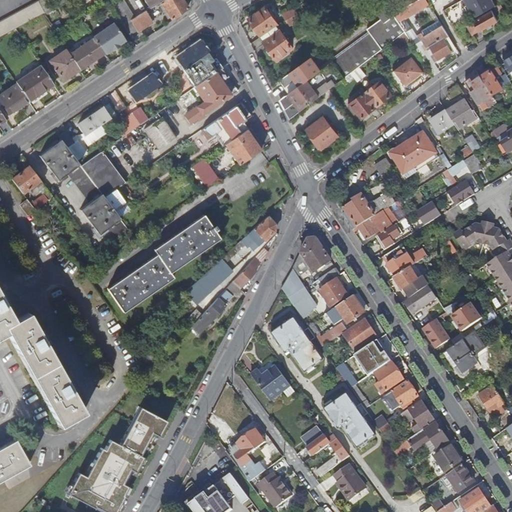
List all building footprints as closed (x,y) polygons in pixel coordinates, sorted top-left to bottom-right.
[(0,22),(0,37),(15,29),(41,15),(52,9),(46,0),(41,0),(38,2),(37,2),(0,22)] [(130,20),(134,18),(123,0),(111,0),(109,2),(123,25),(130,20)] [(160,2),(163,0),(144,0),(150,8),(160,2)] [(187,9),(182,0),(163,0),(160,2),(171,19),(187,9)] [(425,0),(418,0),(394,14),(395,16),(398,22),(429,4),(425,0)] [(464,0),(467,5),(474,19),(496,7),(491,0),(464,0)] [(364,39),(395,16),(385,4),(378,9),(384,17),(361,34),(364,39)] [(249,19),(261,36),(276,26),(278,25),(265,7),(249,19)] [(283,15),(286,20),(296,14),(293,9),(283,15)] [(134,18),(130,20),(137,32),(138,33),(153,24),(145,11),(135,17),(134,18)] [(467,26),(472,36),(498,21),(493,11),(467,26)] [(300,20),(296,14),(286,20),(282,23),(283,25),(287,23),(289,26),(300,20)] [(395,16),(364,39),(321,71),(289,94),(285,97),(283,107),(290,120),(329,90),(351,74),(372,58),(393,42),(405,33),(398,22),(395,16)] [(427,33),(443,23),(440,19),(424,29),(427,33)] [(130,20),(123,25),(130,36),(137,32),(130,20)] [(50,26),(54,33),(61,28),(57,21),(50,26)] [(93,37),(94,39),(104,53),(105,55),(112,50),(113,51),(119,47),(118,46),(125,41),(113,24),(93,37)] [(293,49),(276,26),(261,36),(265,41),(264,42),(276,60),(293,49)] [(422,40),(413,45),(428,67),(451,53),(443,39),(448,36),(442,26),(421,38),(422,40)] [(405,33),(393,42),(397,47),(405,42),(406,44),(411,41),(405,33)] [(70,56),(80,70),(104,53),(94,39),(70,56)] [(63,81),(80,70),(70,56),(66,50),(50,61),(55,70),(54,71),(55,72),(57,71),(63,81)] [(194,87),(222,68),(219,63),(219,62),(216,57),(213,60),(208,52),(183,69),(194,87)] [(289,94),(321,71),(311,58),(279,81),(289,94)] [(412,58),(395,71),(406,86),(423,73),(412,58)] [(180,71),(173,62),(136,87),(143,96),(180,71)] [(28,101),(29,102),(53,85),(40,66),(15,83),(16,84),(28,101)] [(231,95),(222,81),(229,77),(222,68),(195,87),(205,102),(185,115),(190,123),(198,118),(199,120),(204,117),(203,114),(231,95)] [(502,92),(495,80),(501,76),(497,69),(480,79),(492,98),(502,92)] [(423,73),(406,86),(408,88),(425,75),(423,73)] [(492,98),(480,79),(478,75),(469,81),(475,92),(471,95),(478,107),(492,98)] [(381,82),(366,93),(377,108),(392,96),(381,82)] [(28,101),(16,84),(0,95),(0,101),(9,114),(28,101)] [(377,108),(366,93),(350,105),(362,120),(377,108)] [(473,114),(465,101),(446,113),(447,113),(455,126),(458,132),(479,118),(475,112),(473,114)] [(251,116),(241,102),(202,129),(210,137),(214,135),(222,146),(225,144),(245,130),(247,128),(243,122),(251,116)] [(110,119),(102,108),(77,125),(85,136),(110,119)] [(161,118),(157,113),(140,124),(144,129),(161,118)] [(455,126),(447,113),(430,124),(439,137),(455,126)] [(116,125),(115,127),(122,137),(140,125),(132,114),(116,125)] [(144,129),(158,150),(176,137),(162,117),(161,118),(144,129)] [(339,137),(324,118),(307,130),(315,141),(315,145),(319,150),(322,150),(339,137)] [(210,137),(202,129),(200,130),(207,140),(210,137)] [(260,150),(245,130),(225,144),(239,165),(260,150)] [(511,152),(511,130),(504,135),(508,140),(499,146),(498,144),(497,144),(505,156),(511,152)] [(74,143),(66,132),(59,137),(60,139),(67,148),(74,143)] [(439,159),(423,134),(408,144),(423,169),(439,159)] [(479,149),(472,136),(464,141),(472,153),(479,149)] [(80,166),(67,148),(60,139),(39,155),(58,180),(67,173),(89,203),(80,210),(99,234),(108,228),(116,238),(128,229),(119,217),(104,197),(80,166)] [(423,169),(408,144),(397,151),(395,151),(394,151),(393,152),(392,152),(391,153),(391,154),(390,156),(390,157),(390,158),(391,158),(391,159),(391,160),(392,160),(393,161),(394,161),(395,161),(406,180),(423,169)] [(125,183),(101,152),(80,166),(104,197),(115,189),(125,183)] [(474,156),(464,162),(467,168),(472,175),(482,168),(474,156)] [(218,180),(204,159),(193,166),(207,187),(218,180)] [(400,182),(386,159),(375,166),(389,189),(400,182)] [(40,180),(29,166),(11,179),(22,194),(35,184),(40,180)] [(466,181),(448,192),(457,206),(475,195),(466,181)] [(52,197),(43,184),(38,188),(43,195),(31,204),(35,210),(47,200),(47,201),(52,197)] [(130,209),(115,189),(104,197),(119,217),(130,209)] [(390,208),(383,197),(369,207),(363,197),(364,196),(363,193),(352,200),(353,202),(344,209),(346,212),(357,228),(359,228),(388,209),(389,208),(390,208)] [(35,210),(31,204),(27,200),(20,205),(27,215),(35,210)] [(417,212),(417,213),(425,226),(441,217),(432,203),(430,204),(417,212)] [(399,224),(389,208),(388,209),(359,228),(367,241),(382,231),(384,233),(399,224)] [(357,228),(346,212),(342,215),(353,231),(357,228)] [(107,288),(123,311),(173,277),(170,273),(219,238),(214,230),(216,229),(214,227),(212,228),(203,215),(183,229),(182,227),(172,233),(174,235),(154,249),(157,254),(137,268),(135,266),(126,272),(128,274),(107,288)] [(275,224),(267,216),(247,234),(241,240),(247,247),(249,245),(254,250),(275,231),(275,224)] [(409,231),(403,221),(399,224),(384,233),(376,238),(382,247),(398,237),(406,232),(409,231)] [(499,258),(488,265),(511,302),(511,259),(508,253),(511,250),(511,244),(510,241),(507,243),(499,230),(492,229),(482,227),(476,225),(464,233),(462,230),(454,235),(463,251),(476,243),(491,246),(499,258)] [(408,237),(406,232),(398,237),(401,242),(408,237)] [(313,273),(330,261),(315,239),(308,240),(300,254),(310,268),(313,273)] [(456,251),(451,243),(448,245),(453,253),(456,251)] [(411,260),(402,246),(383,258),(390,268),(392,272),(396,278),(410,268),(415,266),(428,257),(423,250),(414,256),(415,257),(411,260)] [(383,253),(379,247),(368,254),(372,260),(383,253)] [(236,253),(232,248),(209,269),(185,291),(197,303),(232,271),(224,261),(227,258),(229,260),(236,253)] [(297,276),(310,268),(300,254),(292,268),(297,276)] [(260,262),(255,257),(233,280),(241,287),(256,270),(254,268),(260,262)] [(422,276),(415,266),(410,268),(415,274),(417,273),(420,278),(422,276)] [(429,287),(422,276),(420,278),(417,273),(415,274),(410,268),(396,278),(395,279),(402,291),(404,289),(410,299),(429,287)] [(305,317),(318,308),(310,296),(292,269),(281,290),(299,316),(302,313),(305,317)] [(322,287),(339,276),(335,270),(318,281),(322,287)] [(348,296),(336,278),(319,290),(331,308),(348,296)] [(198,334),(224,305),(232,296),(234,298),(241,290),(231,282),(222,292),(207,308),(190,326),(198,334)] [(436,299),(429,288),(405,303),(413,315),(436,299)] [(0,335),(6,332),(58,426),(83,412),(71,391),(75,389),(69,379),(65,381),(45,344),(49,342),(43,332),(40,334),(27,313),(14,321),(5,305),(8,304),(3,293),(0,294),(0,335)] [(348,324),(365,312),(354,296),(327,314),(334,324),(344,318),(348,324)] [(304,371),(322,359),(309,341),(314,337),(313,335),(308,328),(302,332),(294,319),(272,333),(285,352),(289,349),(304,371)] [(369,343),(377,338),(364,319),(347,331),(343,333),(357,354),(359,352),(365,349),(370,344),(369,343)] [(461,326),(458,320),(453,323),(456,329),(461,326)] [(343,333),(347,331),(342,323),(322,338),(320,335),(319,336),(315,338),(322,348),(343,333)] [(313,335),(316,332),(312,325),(307,328),(308,328),(313,335)] [(454,348),(440,326),(428,334),(427,335),(439,353),(439,352),(442,356),(444,355),(454,348)] [(464,340),(456,329),(453,331),(461,343),(464,340)] [(485,349),(475,333),(464,340),(474,356),(485,349)] [(370,344),(365,349),(375,364),(369,367),(367,369),(370,375),(385,364),(383,360),(392,354),(381,337),(370,344)] [(474,356),(464,340),(461,343),(454,348),(444,355),(455,371),(460,368),(464,373),(479,363),(474,356)] [(369,367),(375,364),(365,349),(359,352),(369,367)] [(403,379),(392,361),(374,373),(386,391),(403,379)] [(292,388),(277,368),(264,378),(260,372),(253,377),(272,403),(292,388)] [(417,396),(407,381),(391,391),(401,406),(417,396)] [(364,409),(369,406),(355,385),(350,388),(360,403),(364,409)] [(505,404),(494,387),(479,396),(495,420),(505,413),(501,406),(505,404)] [(357,447),(374,434),(361,416),(367,412),(364,409),(360,403),(355,407),(346,394),(325,409),(338,428),(342,425),(357,447)] [(421,429),(434,421),(421,401),(401,415),(406,423),(414,418),(417,424),(411,428),(414,433),(421,429)] [(79,471),(68,494),(107,511),(118,511),(130,485),(125,482),(130,470),(140,474),(165,418),(140,406),(123,443),(107,436),(89,476),(79,471)] [(430,455),(449,442),(435,422),(393,450),(397,456),(406,450),(411,445),(415,450),(423,445),(430,455)] [(391,428),(388,424),(379,429),(382,434),(391,428)] [(307,447),(322,436),(323,435),(317,427),(300,439),(307,447)] [(241,472),(252,463),(246,456),(264,442),(255,429),(226,451),(241,472)] [(313,456),(329,444),(336,439),(333,435),(326,440),(322,436),(307,447),(313,456)] [(320,477),(349,456),(336,439),(329,444),(336,453),(334,455),(335,457),(316,472),(320,477)] [(0,479),(28,464),(14,440),(0,448),(0,479)] [(446,475),(463,464),(450,446),(434,456),(446,475)] [(254,478),(265,470),(259,463),(243,474),(249,482),(254,478)] [(458,492),(474,481),(463,464),(446,475),(440,480),(443,483),(449,479),(458,492)] [(350,502),(366,490),(348,466),(334,476),(338,482),(336,484),(350,502)] [(276,508),(292,496),(278,478),(277,479),(272,473),(258,483),(254,478),(249,482),(258,494),(263,491),(276,508)] [(249,499),(231,475),(189,505),(193,511),(205,511),(210,507),(213,511),(229,511),(233,510),(227,503),(236,496),(242,504),(249,499)] [(423,494),(419,489),(408,496),(412,502),(423,494)] [(483,511),(490,507),(479,489),(460,502),(466,511),(483,511)] [(436,511),(437,511),(454,501),(450,495),(433,507),(436,511)] [(451,511),(455,509),(456,511),(460,508),(455,500),(454,501),(437,511),(451,511)]
